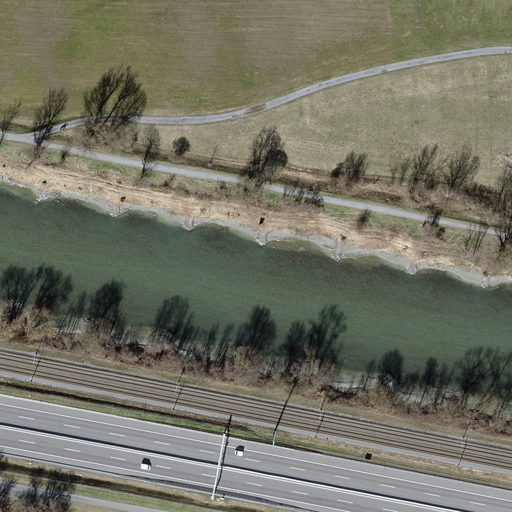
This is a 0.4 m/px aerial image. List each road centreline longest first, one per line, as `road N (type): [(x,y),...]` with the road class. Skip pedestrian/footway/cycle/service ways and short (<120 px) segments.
road 1 (motorway): [(511,509),(0,412)]
road 2 (track): [(511,53),(373,72),(239,118),(183,125),(88,120),(17,138)]
road 3 (motorway): [(0,437),(395,511)]
